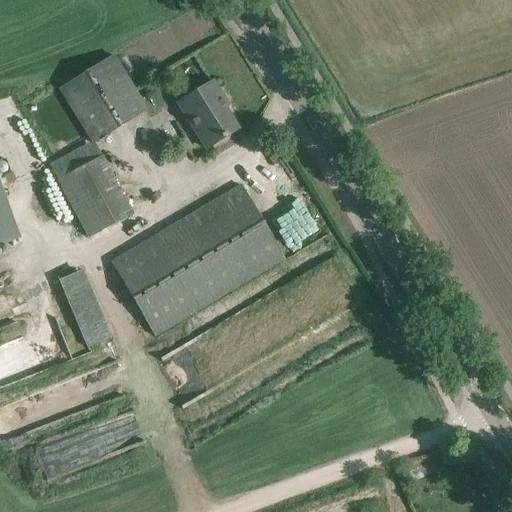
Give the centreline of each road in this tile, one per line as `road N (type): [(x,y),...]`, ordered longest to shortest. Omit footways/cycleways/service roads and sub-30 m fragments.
road 1 (tertiary): [(511,443),(239,0)]
road 2 (track): [(460,428),(238,511)]
